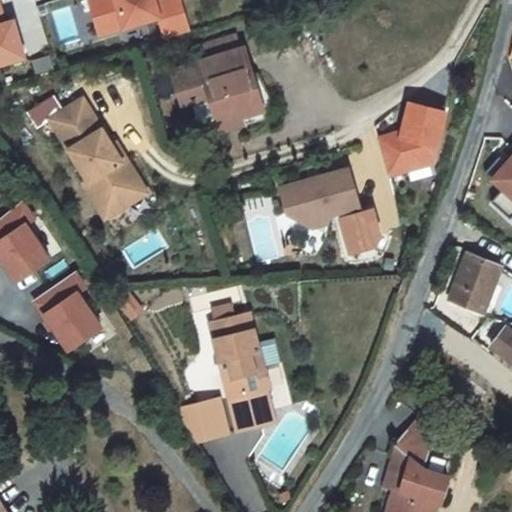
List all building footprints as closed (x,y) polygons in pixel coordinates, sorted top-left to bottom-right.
[(160,19),(166,41),(192,33),(181,0),(165,0),(156,3),(155,0),(93,0),(90,1),(100,37),(160,19)] [(0,8),(0,63),(24,56),(16,29),(7,32),(4,23),(0,8)] [(13,20),(4,23),(7,32),(16,29),(13,20)] [(239,51),(235,37),(196,49),(199,60),(201,63),(194,65),(174,71),(183,102),(191,100),(211,93),(219,119),(238,113),(241,124),(266,116),(273,103),(263,73),(252,76),(244,49),(239,51)] [(219,119),(211,93),(191,100),(200,132),(221,125),(219,119)] [(83,100),(51,120),(90,183),(98,178),(118,211),(147,193),(126,160),(121,162),(112,146),(83,100)] [(434,176),(450,110),(407,100),(399,135),(387,133),(380,163),(434,176)] [(238,113),(219,119),(221,125),(222,130),(241,124),(238,113)] [(116,144),(112,146),(121,162),(126,160),(116,144)] [(511,145),(510,147),(511,148),(511,156),(506,163),(499,157),(485,173),(503,189),(491,201),(510,218),(511,216),(511,145)] [(315,179),(285,188),(292,213),(317,227),(322,218),(330,216),(364,205),(352,168),(322,177),(322,180),(315,182),(315,179)] [(90,183),(85,186),(106,219),(118,211),(98,178),(90,183)] [(23,198),(0,216),(0,253),(17,279),(50,257),(27,222),(35,217),(23,198)] [(330,216),(322,218),(317,227),(332,222),(330,216)] [(494,283),(501,266),(468,253),(450,297),(478,308),(489,281),(494,283)] [(77,270),(35,298),(69,348),(102,325),(79,291),(87,286),(77,270)] [(210,322),(234,419),(271,410),(261,368),(256,348),(258,348),(258,347),(249,312),(210,322)] [(511,329),(507,326),(492,346),(511,361),(511,329)] [(258,348),(256,348),(261,368),(268,365),(263,345),(258,347),(258,348)] [(437,511),(441,502),(449,475),(424,468),(436,430),(419,414),(407,428),(394,443),(398,446),(411,457),(401,489),(394,487),(386,511),(437,511)] [(398,446),(386,484),(394,487),(401,489),(411,457),(398,446)]
